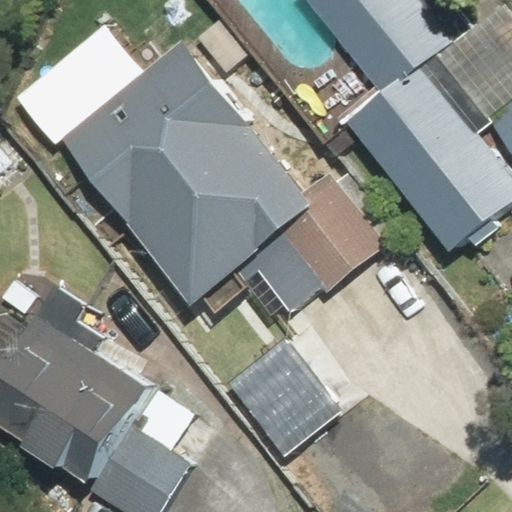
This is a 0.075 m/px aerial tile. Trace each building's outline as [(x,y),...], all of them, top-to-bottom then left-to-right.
[(320,0),(389,87),(348,118),(449,247),(511,197),(511,169),(429,63),(460,38),(430,0),(320,0)] [(228,11),(199,35),(234,76),(262,53),(228,11)] [(193,39),(74,135),(207,301),(262,256),(306,310),(392,241),(337,173),(315,190),(193,39)] [(511,103),(491,121),(511,146),(511,103)] [(164,511),(220,418),(43,316),(0,390),(0,435),(132,511),(164,511)]
